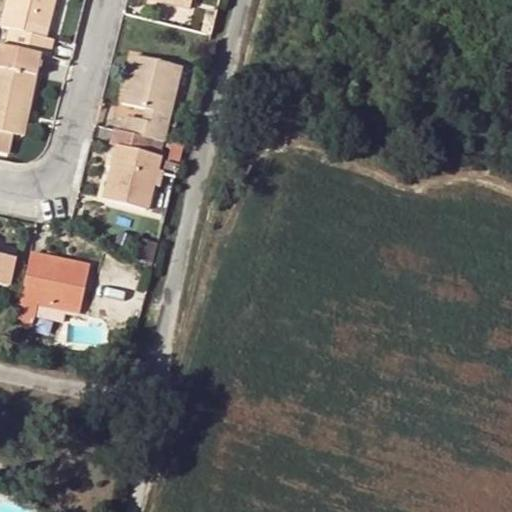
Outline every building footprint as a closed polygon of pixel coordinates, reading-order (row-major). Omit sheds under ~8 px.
[(10,32),(7,48),(37,56),(46,58),(50,42),(43,40),(52,0),(8,0),(1,30),(10,32)] [(186,12),(189,0),(145,0),(145,1),(186,12)] [(37,56),(7,48),(0,46),(0,134),(8,137),(11,137),(17,115),(23,116),(37,56)] [(126,119),(123,133),(160,142),(162,143),(179,69),(132,57),(121,103),(142,108),(152,111),(149,124),(138,122),(126,119)] [(152,111),(142,108),(138,122),(149,124),(152,111)] [(11,137),(17,139),(23,116),(17,115),(11,137)] [(160,142),(123,133),(112,131),(109,146),(115,147),(103,200),(144,210),(160,142)] [(0,155),(4,156),(8,137),(0,134),(0,155)] [(44,261),(45,259),(28,254),(19,300),(34,304),(78,312),(87,267),(73,264),(72,267),(44,261)] [(0,285),(8,288),(13,261),(0,258),(0,285)] [(34,304),(19,300),(13,326),(29,329),(34,304)]
